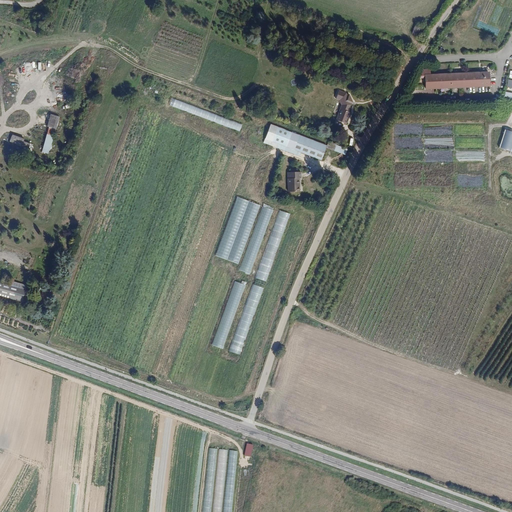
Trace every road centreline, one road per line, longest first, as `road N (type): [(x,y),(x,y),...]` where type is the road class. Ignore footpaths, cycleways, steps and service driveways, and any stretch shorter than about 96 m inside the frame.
road 1 (track): [(246,428),(277,331),(354,153),(456,0)]
road 2 (primary): [(34,351),(477,511)]
